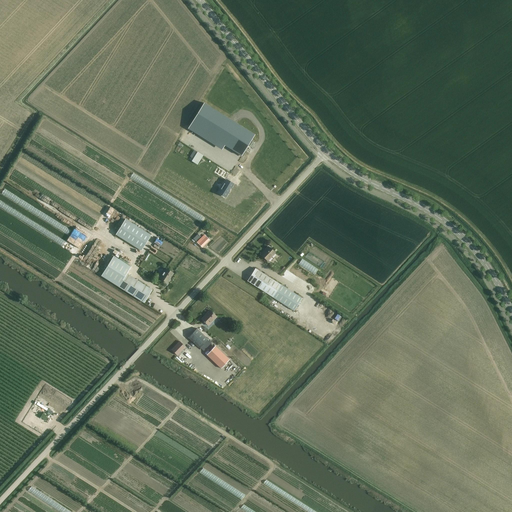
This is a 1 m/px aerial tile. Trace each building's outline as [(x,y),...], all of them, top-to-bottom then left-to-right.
[(204,103),(190,124),(241,156),(255,135),(204,103)] [(197,152),(192,161),(197,164),(203,156),(197,152)] [(221,189),(218,193),(225,197),(233,184),(226,180),(224,184),(222,184),(220,188),(221,189)] [(125,219),(115,235),(141,251),(151,235),(125,219)] [(209,240),(206,237),(203,240),(201,238),(197,242),(202,248),(209,240)] [(275,253),(268,247),(261,255),(267,261),(275,253)] [(134,251),(132,255),(140,259),(142,255),(134,251)] [(101,276),(118,287),(144,303),(152,290),(126,274),(131,267),(113,256),(101,276)] [(255,268),(247,281),(293,311),(301,298),(255,268)] [(295,268),(293,274),(310,281),(312,275),(295,268)] [(173,274),(165,269),(160,278),(167,283),(173,274)] [(328,288),(327,291),(339,298),(340,295),(328,288)] [(208,326),(216,317),(210,310),(201,319),(208,326)] [(199,348),(208,339),(197,328),(188,338),(199,348)] [(171,350),(177,356),(185,347),(180,341),(171,350)] [(215,346),(206,355),(221,369),(229,360),(215,346)] [(41,407),(30,419),(39,427),(50,415),(41,407)] [(54,410),(44,422),(51,427),(60,416),(54,410)]
